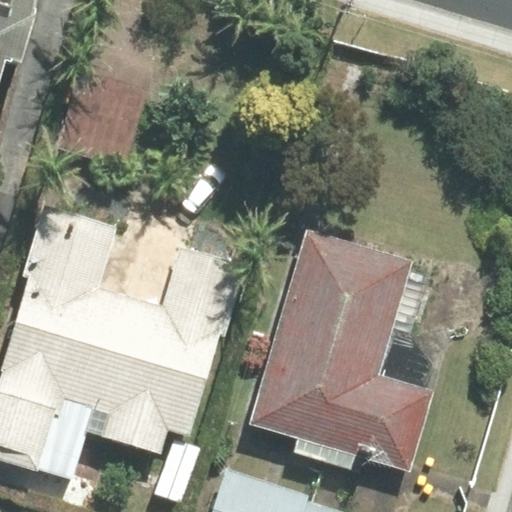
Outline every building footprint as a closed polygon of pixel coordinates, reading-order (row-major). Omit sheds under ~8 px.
[(0,0),(0,69),(2,63),(15,67),(34,0),(0,0)] [(59,149),(123,168),(145,94),(81,75),(59,149)] [(166,434),(188,440),(239,270),(183,253),(191,228),(132,210),(125,235),(48,213),(0,375),(0,463),(71,485),(85,437),(159,458),(166,434)] [(411,264),(306,233),(249,426),(405,472),(427,399),(376,384),(411,264)] [(306,500),(227,473),(213,511),(330,511),(305,504),(306,500)]
